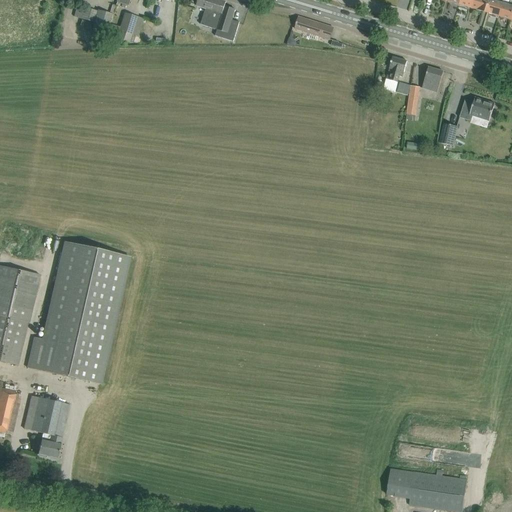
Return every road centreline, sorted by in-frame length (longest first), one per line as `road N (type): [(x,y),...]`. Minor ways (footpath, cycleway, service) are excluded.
road 1 (primary): [(511,67),(288,0)]
road 2 (residential): [(511,49),(345,0)]
road 3 (unclassified): [(139,511),(0,483)]
